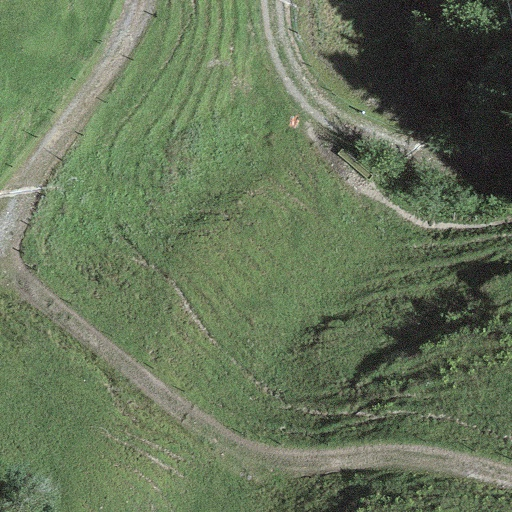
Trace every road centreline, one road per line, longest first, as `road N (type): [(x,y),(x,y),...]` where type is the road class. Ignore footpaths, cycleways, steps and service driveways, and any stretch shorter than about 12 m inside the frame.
road 1 (track): [(271,0),(282,55),(304,96),(332,118),(438,159),(511,160)]
road 2 (track): [(0,233),(105,69),(139,0)]
